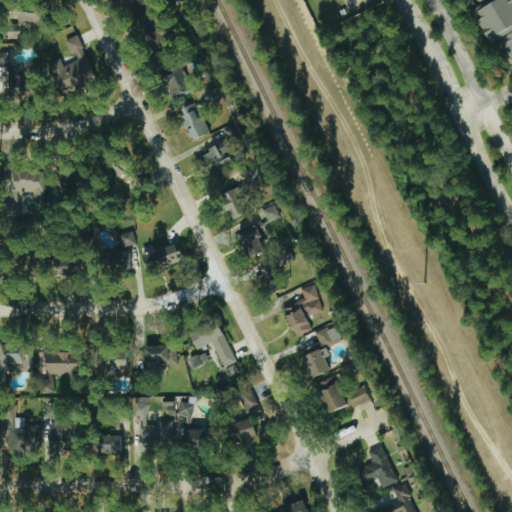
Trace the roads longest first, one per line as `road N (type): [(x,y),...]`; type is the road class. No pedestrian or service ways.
road 1 (residential): [(336,511),(83,0)]
road 2 (residential): [(0,486),(219,483),(268,475),(309,456)]
road 3 (residential): [(0,307),(142,305),(226,280)]
road 4 (secondary): [(511,157),(433,0)]
road 5 (residential): [(0,133),(74,126),(137,105)]
